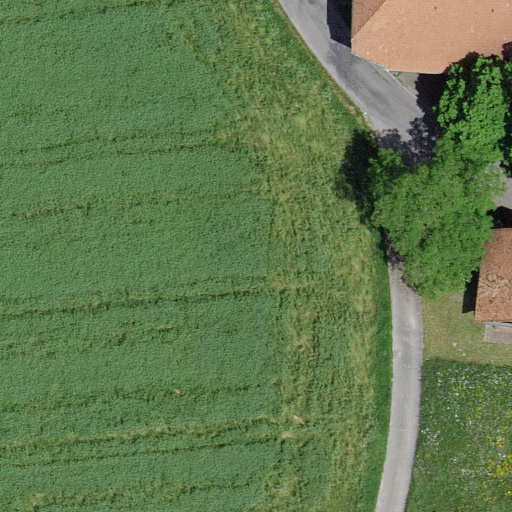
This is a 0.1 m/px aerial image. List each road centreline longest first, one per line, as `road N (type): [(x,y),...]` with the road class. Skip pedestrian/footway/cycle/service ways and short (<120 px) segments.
road 1 (track): [(422,131),(401,178),(413,378),(388,511)]
road 2 (unclassified): [(298,0),(356,79),(425,133),(511,178)]
